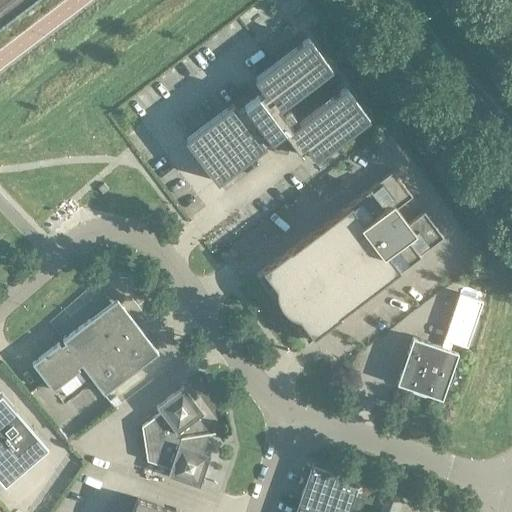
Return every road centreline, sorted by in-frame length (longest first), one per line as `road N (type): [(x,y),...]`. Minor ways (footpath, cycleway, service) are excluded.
road 1 (unclassified): [(295,430),(163,256),(122,232),(83,235),(0,303)]
road 2 (residential): [(295,430),(353,434),(511,485)]
road 3 (secondary): [(399,0),(511,143)]
